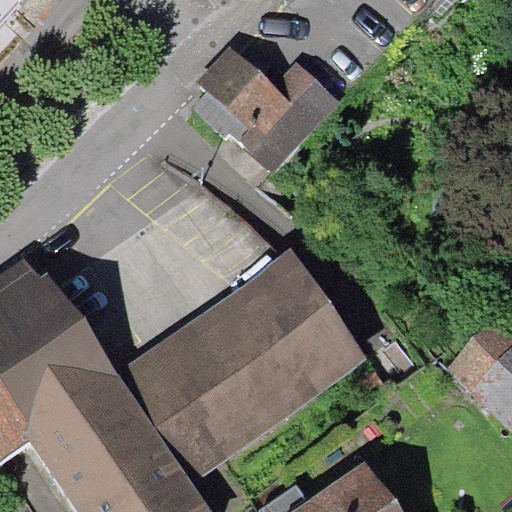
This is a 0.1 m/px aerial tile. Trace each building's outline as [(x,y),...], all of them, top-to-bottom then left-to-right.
[(20,0),(0,0),(0,32),(25,4),(20,0)] [(273,178),(342,103),(296,61),(273,86),(232,49),(200,83),(208,90),(190,109),(228,144),(232,140),(273,178)] [(26,266),(0,284),(0,393),(35,447),(77,511),(209,511),(195,489),(205,483),(368,361),(291,250),(129,366),(120,372),(49,279),(41,287),(26,266)] [(511,435),(511,316),(502,307),(443,373),(511,435)] [(0,472),(35,447),(0,393),(0,472)] [(398,511),(368,470),(312,511),(299,492),(269,511),(398,511)]
